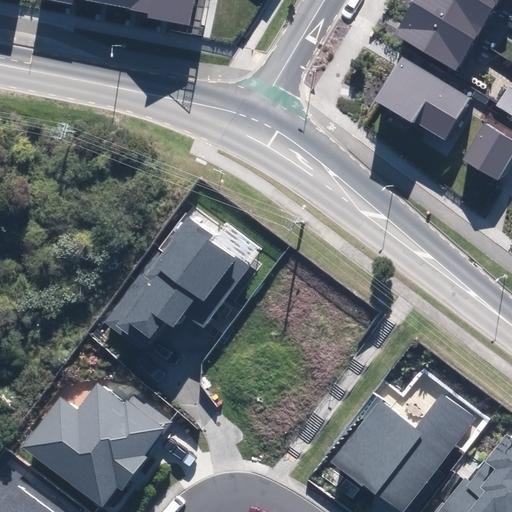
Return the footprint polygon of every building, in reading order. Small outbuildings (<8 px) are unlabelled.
[(48,0),(72,5),(73,0),(84,0),(149,13),(148,18),(188,26),(193,0),(48,0)] [(414,0),(393,34),(455,71),(498,0),(414,0)] [(374,101),(445,141),(472,94),(401,54),(374,101)] [(495,106),(511,115),(511,87),(508,85),(495,106)] [(462,159),(497,181),(511,157),(511,139),(484,122),(462,159)] [(105,322),(145,351),(165,322),(174,329),(185,314),(205,328),(251,265),(236,254),(234,258),(209,240),(213,235),(188,217),(177,233),(172,229),(105,322)] [(21,447),(102,507),(117,487),(121,491),(147,457),(144,455),(161,432),(164,434),(172,423),(133,394),(125,405),(96,383),(77,409),(59,396),(21,447)] [(401,511),(465,425),(429,399),(408,428),(373,403),(329,463),(396,511),(401,511)] [(511,511),(511,439),(477,485),(468,478),(441,511),(511,511)] [(69,511),(5,464),(0,470),(0,502),(2,504),(0,506),(0,511),(69,511)]
